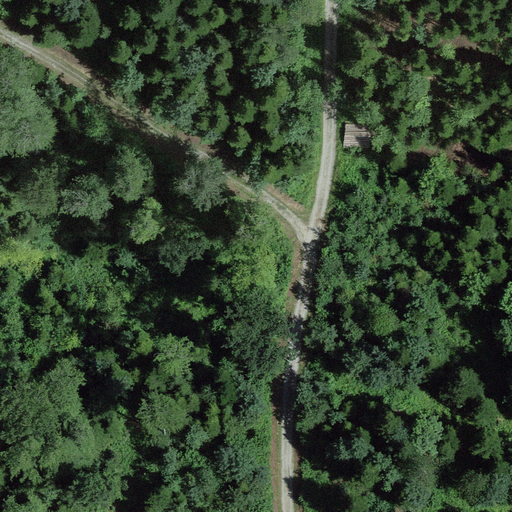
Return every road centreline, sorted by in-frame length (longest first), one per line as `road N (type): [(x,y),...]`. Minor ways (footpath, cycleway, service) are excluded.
road 1 (track): [(288,511),(291,406),(336,104),(332,0)]
road 2 (track): [(0,40),(320,231)]
